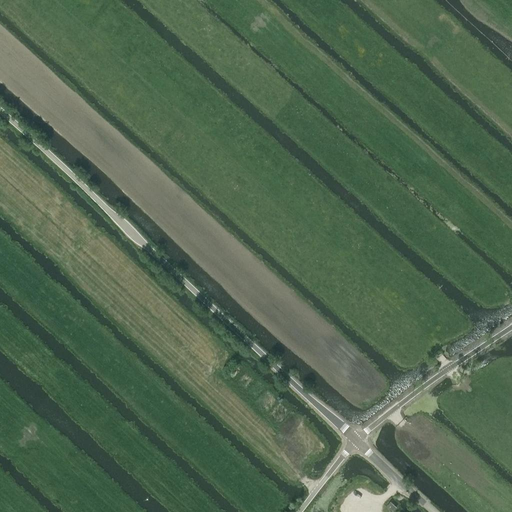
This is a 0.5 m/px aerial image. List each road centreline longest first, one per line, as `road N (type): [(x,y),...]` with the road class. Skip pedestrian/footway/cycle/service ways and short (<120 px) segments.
road 1 (tertiary): [(354,440),(0,111)]
road 2 (unclassified): [(354,440),(511,325)]
